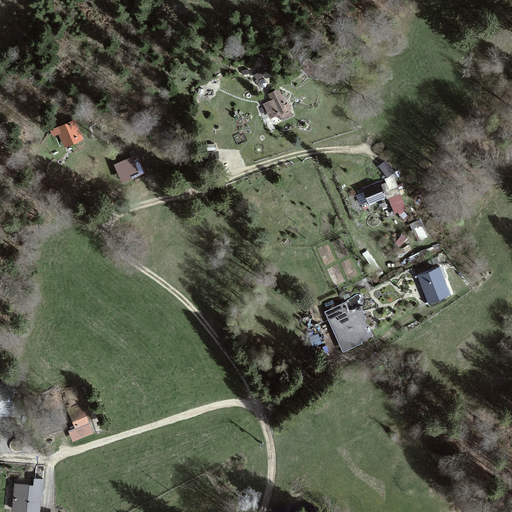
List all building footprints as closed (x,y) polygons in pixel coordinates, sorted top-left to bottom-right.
[(298,66),(308,77),(316,69),(307,59),(298,66)] [(273,101),(266,105),(271,117),(279,113),(283,120),(292,115),(283,96),(281,97),(278,91),(269,95),(273,101)] [(63,143),(79,137),(73,121),(50,130),(52,135),(58,133),(63,143)] [(122,180),(144,170),(136,153),(115,163),(122,180)] [(363,189),(371,205),(387,198),(386,195),(389,193),(385,184),(382,186),(380,181),(363,189)] [(420,273),(431,302),(448,295),(437,267),(420,273)] [(345,303),(330,308),(342,345),(372,335),(366,321),(363,308),(356,307),(362,295),(357,293),(344,301),(345,303)] [(0,412),(7,414),(11,395),(12,395),(13,388),(0,386),(0,388),(0,412)] [(67,401),(62,391),(47,399),(51,407),(54,406),(55,407),(67,401)] [(91,429),(78,403),(66,409),(68,414),(70,413),(76,426),(71,428),(76,437),(91,429)] [(39,511),(43,477),(35,477),(34,484),(16,482),(14,508),(39,511)]
